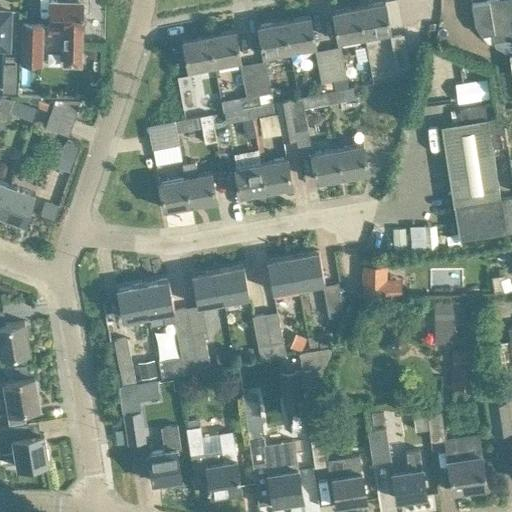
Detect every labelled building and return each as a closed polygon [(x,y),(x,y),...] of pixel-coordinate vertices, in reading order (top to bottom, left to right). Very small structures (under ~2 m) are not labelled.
[(66,0),(50,0),(49,20),(49,25),(64,26),(63,63),(80,64),(82,0),(66,0)] [(359,5),(364,35),(390,30),(385,0),(359,5)] [(511,0),(491,0),(472,3),(475,23),(482,35),(494,33),(496,45),(504,49),(511,49),(511,0)] [(338,40),(364,35),(359,5),(332,10),(338,40)] [(0,48),(9,49),(9,31),(10,11),(0,10),(0,48)] [(284,20),(289,49),(315,44),(310,14),(284,20)] [(263,54),(289,49),(284,20),(258,25),(263,54)] [(23,21),(21,64),(42,64),(44,22),(23,21)] [(415,24),(402,27),(410,61),(422,58),(415,24)] [(209,34),(214,63),(240,58),(235,29),(209,34)] [(396,68),(409,65),(403,33),(390,36),(396,68)] [(188,68),(214,63),(209,34),(182,38),(188,68)] [(328,47),(334,79),(347,77),(340,45),(328,47)] [(511,49),(504,49),(496,45),(508,52),(511,78),(511,49)] [(336,89),(334,79),(328,47),(316,50),(324,92),(326,91),(336,89)] [(264,59),(252,61),(261,104),(274,101),(266,60),(265,60),(264,59)] [(251,106),(261,104),(252,61),(240,64),(247,95),(240,97),(240,99),(221,102),(223,111),(225,111),(251,106)] [(223,111),(221,102),(196,107),(190,74),(177,76),(185,117),(211,113),(223,111)] [(4,78),(4,90),(15,90),(16,79),(4,78)] [(326,91),(328,102),(355,97),(353,86),(336,89),(326,91)] [(304,107),(328,102),(326,91),(324,92),(289,98),(296,137),(298,150),(311,148),(304,107)] [(0,137),(13,100),(0,97),(0,137)] [(283,140),(296,137),(289,98),(277,101),(274,101),(261,104),(251,106),(253,117),(261,161),(265,160),(258,116),(278,112),(283,140)] [(68,135),(81,101),(55,100),(46,126),(68,135)] [(462,121),(441,125),(454,205),(459,239),(473,236),(511,230),(511,196),(500,198),(492,147),(506,145),(498,101),(460,108),(462,121)] [(227,122),(253,117),(251,106),(225,111),(227,122)] [(511,107),(502,109),(509,158),(511,174),(511,107)] [(175,120),(177,131),(203,126),(206,141),(215,139),(211,113),(185,117),(175,120)] [(176,131),(177,131),(175,120),(148,125),(152,148),(179,143),(176,131)] [(337,147),(342,175),(368,170),(363,142),(337,147)] [(316,180),(342,175),(337,147),(310,151),(316,180)] [(261,161),(266,189),(292,184),(287,156),(265,160),(261,161)] [(185,175),(190,203),(216,198),(211,170),(197,173),(195,160),(182,162),(184,175),(185,175)] [(240,194),(266,189),(261,161),(235,166),(240,194)] [(164,208),(190,203),(185,175),(184,175),(158,180),(164,208)] [(0,212),(11,184),(0,179),(0,212)] [(11,184),(0,212),(0,213),(24,222),(35,193),(11,184)] [(405,241),(416,241),(416,217),(404,217),(405,241)] [(293,254),(298,286),(324,281),(318,249),(293,254)] [(273,291),(298,286),(293,254),(267,259),(273,291)] [(218,269),(223,299),(249,295),(243,264),(218,269)] [(364,265),(364,295),(387,295),(387,265),(364,265)] [(198,304),(223,299),(218,269),(192,273),(198,304)] [(168,278),(142,283),(148,313),(163,311),(165,323),(175,321),(172,309),(174,309),(168,278)] [(122,318),(148,313),(142,283),(116,287),(122,318)] [(337,283),(323,285),(327,309),(328,316),(342,314),(341,307),(337,283)] [(462,300),(434,301),(434,340),(455,340),(454,321),(463,321),(462,300)] [(477,306),(477,325),(488,325),(488,306),(477,306)] [(0,310),(0,354),(29,350),(24,320),(5,323),(3,310),(0,310)] [(204,331),(206,330),(203,311),(187,314),(190,329),(197,369),(210,367),(204,331)] [(285,353),(283,340),(277,311),(265,314),(273,355),(285,353)] [(261,357),(273,355),(265,314),(253,316),(261,357)] [(511,324),(508,325),(510,341),(489,344),(494,376),(511,373),(511,324)] [(190,329),(177,332),(181,358),(184,358),(186,371),(197,369),(190,329)] [(310,348),(333,343),(330,331),(308,336),(310,348)] [(127,337),(114,339),(123,383),(135,381),(127,337)] [(302,369),(325,365),(333,343),(310,348),(310,350),(299,352),(302,369)] [(229,348),(215,351),(218,365),(231,363),(229,348)] [(454,362),(450,363),(451,388),(476,387),(474,350),(453,351),(454,362)] [(157,376),(154,359),(138,362),(141,378),(157,376)] [(174,359),(157,363),(159,376),(177,373),(175,362),(174,359)] [(284,409),(304,406),(298,369),(278,372),(284,409)] [(34,376),(14,379),(0,381),(0,397),(6,396),(8,411),(39,406),(34,376)] [(506,395),(511,394),(511,376),(488,378),(490,404),(495,433),(511,431),(506,401),(506,395)] [(144,440),(140,411),(138,401),(123,403),(125,414),(124,414),(128,442),(144,440)] [(444,438),(445,438),(441,410),(426,412),(430,440),(444,438)] [(263,442),(262,434),(260,420),(246,422),(258,504),(272,502),(303,498),(294,438),(263,442)] [(26,423),(0,426),(0,451),(14,450),(16,466),(48,461),(44,433),(28,435),(26,423)] [(164,449),(148,451),(151,468),(149,469),(150,473),(151,473),(152,481),(181,477),(177,448),(181,448),(177,424),(161,426),(164,449)] [(241,489),(232,430),(219,432),(221,448),(204,451),(199,425),(186,428),(190,453),(193,473),(207,471),(209,483),(206,483),(207,486),(209,485),(210,494),(241,489)] [(336,427),(325,428),(326,445),(337,445),(336,427)] [(368,435),(372,461),(390,458),(385,427),(368,429),(368,435)] [(486,485),(481,453),(478,434),(445,438),(444,438),(452,490),(486,485)] [(323,437),(311,439),(315,466),(327,464),(323,437)] [(426,494),(423,474),(419,448),(405,450),(408,468),(392,471),(396,498),(426,494)] [(366,498),(360,463),(359,453),(344,455),(347,473),(332,476),(336,503),(366,498)]
